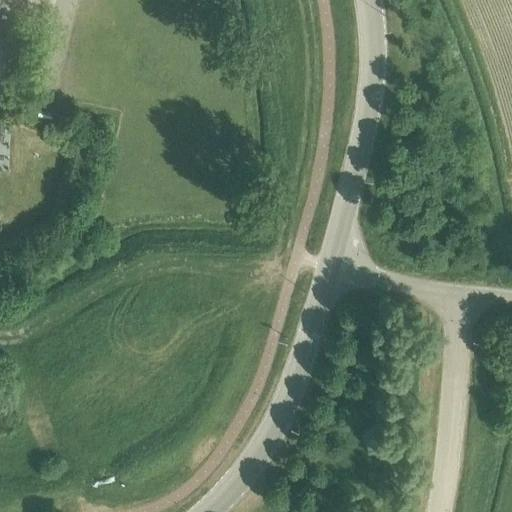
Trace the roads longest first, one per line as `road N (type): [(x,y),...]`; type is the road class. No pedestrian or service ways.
road 1 (secondary): [(209,511),(253,462),(277,419),(329,267)]
road 2 (secondary): [(329,267),(371,84),(367,0)]
road 3 (track): [(435,511),(459,296)]
road 4 (unclassified): [(511,299),(419,290),(329,267)]
